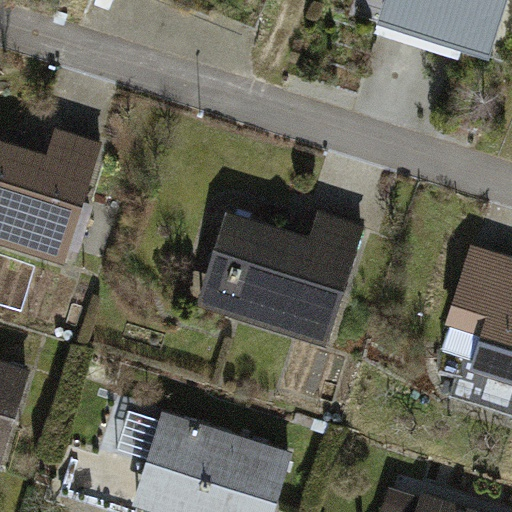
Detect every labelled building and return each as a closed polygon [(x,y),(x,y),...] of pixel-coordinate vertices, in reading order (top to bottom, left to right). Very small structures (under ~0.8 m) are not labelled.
[(510,0),(383,0),(376,24),(493,59),(510,0)] [(0,244),(68,263),(103,138),(52,124),(44,155),(0,143),(0,244)] [(311,236),(221,210),(193,309),(329,349),(365,227),(318,213),(311,236)] [(511,256),(471,245),(447,323),(484,334),(471,377),(511,389),(511,256)] [(0,462),(7,465),(36,365),(0,353),(0,462)] [(145,511),(274,511),(292,448),(164,413),(138,510),(145,511)] [(487,511),(423,496),(418,511),(487,511)]
